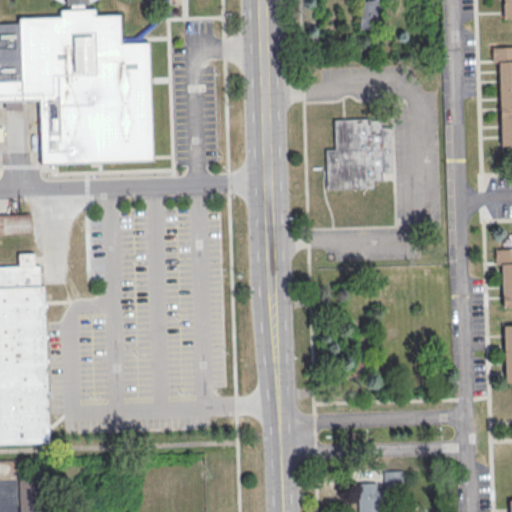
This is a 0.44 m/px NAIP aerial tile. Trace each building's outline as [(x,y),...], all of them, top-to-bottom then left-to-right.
[(0,23),(18,23),(17,18),(59,16),(59,9),(70,9),(70,4),(66,4),(65,0),(86,0),(87,4),(84,4),(84,8),(94,8),(94,15),(118,14),(119,43),(147,42),(151,159),(40,163),(38,98),(0,99),(0,23)] [(381,0),(358,0),(359,29),(381,29),(381,0)] [(511,0),(511,16),(503,17),(502,0),(511,0)] [(491,47),(511,46),(511,145),(500,145),(497,61),(492,62),(491,47)] [(390,173),(389,118),(333,119),(334,149),(325,149),(326,189),(374,188),(374,181),(382,181),(382,173),(390,173)] [(511,306),(511,248),(495,248),(495,265),(501,265),(502,307),(511,306)] [(511,381),(503,382),(502,325),(511,324),(511,381)] [(383,470),(383,487),(402,487),(402,470),(383,470)] [(21,511),(20,479),(43,477),(44,511),(21,511)] [(357,483),(356,511),(378,511),(379,483),(357,483)]
